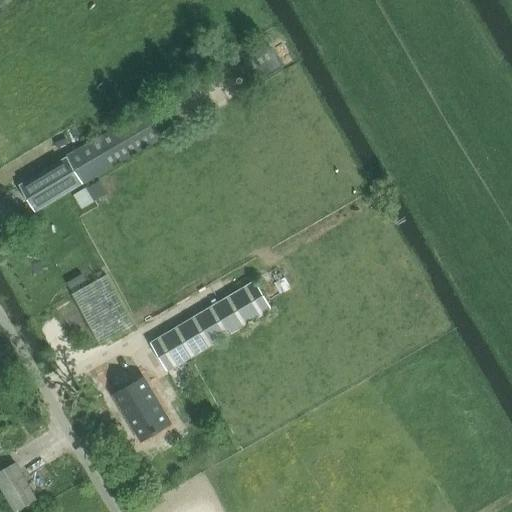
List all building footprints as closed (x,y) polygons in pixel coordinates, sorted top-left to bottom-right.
[(267,40),(244,54),(261,82),(284,68),(267,40)] [(162,139),(146,111),(68,156),(84,184),(162,139)] [(68,156),(19,185),(36,213),(84,184),(68,156)] [(99,179),(73,194),(82,209),(107,193),(99,179)] [(271,310),(255,282),(151,341),(167,370),(271,310)] [(142,438),(169,422),(144,379),(116,395),(142,438)] [(0,484),(15,510),(36,498),(16,463),(0,471),(0,484)]
